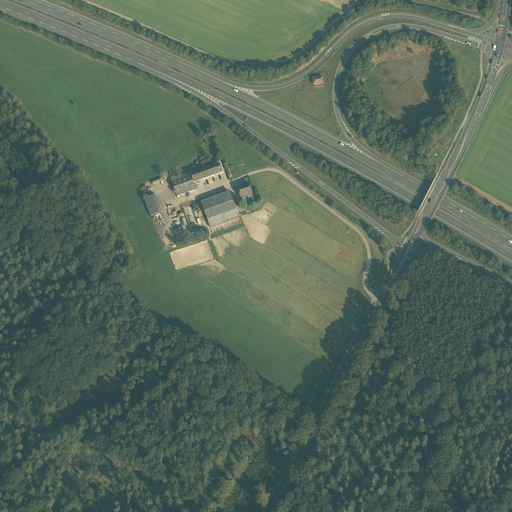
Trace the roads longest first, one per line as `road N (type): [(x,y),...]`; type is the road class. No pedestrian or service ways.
road 1 (motorway): [(90,39),(208,90),(511,256)]
road 2 (motorway): [(511,243),(276,112),(92,26)]
road 3 (motorway): [(511,236),(362,149),(334,103),(341,63),(374,31),(418,28),(497,52)]
road 4 (motorway): [(463,32),(378,18),(300,78),(252,88),(92,26)]
road 5 (motorway): [(90,39),(215,104),(388,236)]
road 6 (track): [(356,0),(305,50),(262,65),(205,54),(80,0)]
road 7 (track): [(102,281),(316,425)]
road 8 (secondary): [(270,511),(382,298)]
road 9 (residential): [(382,298),(365,283),(361,234),(276,170)]
road 10 (secondary): [(483,98),(420,224)]
road 11 (track): [(102,281),(0,202)]
road 12 (track): [(0,347),(102,281)]
